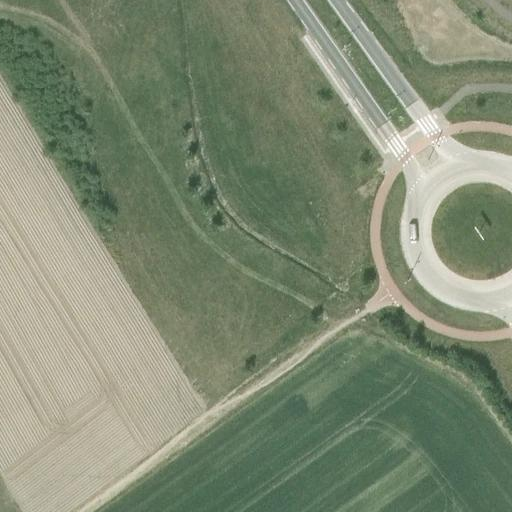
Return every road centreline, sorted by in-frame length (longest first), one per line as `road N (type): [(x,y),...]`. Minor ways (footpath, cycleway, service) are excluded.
road 1 (track): [(393,291),(82,511)]
road 2 (secondary): [(289,0),(423,198)]
road 3 (secondary): [(461,169),(335,0)]
road 4 (secondary): [(423,198),(414,239),(429,274),(460,295),(497,296)]
